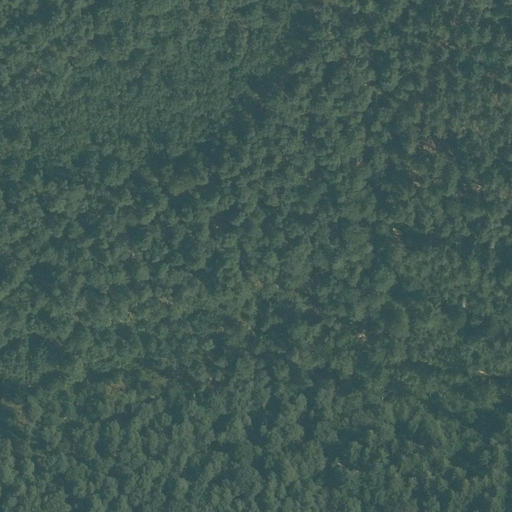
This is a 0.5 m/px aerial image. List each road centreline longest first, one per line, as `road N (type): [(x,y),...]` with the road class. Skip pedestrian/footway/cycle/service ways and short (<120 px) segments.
road 1 (track): [(0,244),(377,177),(511,202)]
road 2 (track): [(413,0),(335,511)]
road 3 (track): [(176,511),(344,450)]
road 4 (track): [(361,344),(511,374)]
